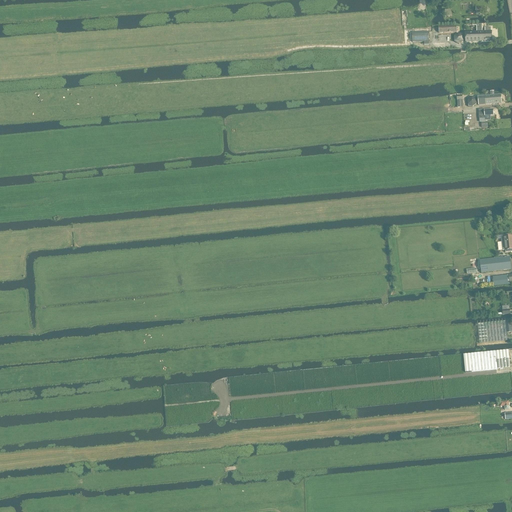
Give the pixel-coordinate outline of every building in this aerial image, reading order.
[(466,42),(483,42),(482,32),(482,28),(482,25),(482,24),(479,24),(478,24),(472,24),(473,26),(477,26),(476,30),(476,32),(465,33),(466,42)] [(482,32),(483,42),(491,42),(491,32),(491,28),(486,28),(486,32),(482,32)] [(429,45),(428,32),(412,33),(413,43),(424,42),(424,45),(429,45)] [(490,96),(486,97),(485,97),(478,97),(479,106),(501,104),(501,95),(494,96),(494,92),(490,92),(490,96)] [(468,105),(473,107),(477,104),(477,99),(472,97),(468,100),(468,105)] [(502,251),(505,251),(505,253),(511,252),(511,236),(511,237),(511,234),(503,235),(503,238),(501,238),(502,251)] [(480,261),(482,273),(511,270),(509,257),(480,261)] [(511,273),(492,276),(494,286),(510,284),(511,284),(511,273)] [(505,321),(478,324),(480,344),(507,341),(506,333),(511,332),(511,321),(505,322),(505,321)] [(465,373),(510,368),(508,351),(464,355),(465,373)] [(505,407),(505,411),(510,410),(509,402),(500,403),(500,404),(501,407),(505,407)]
